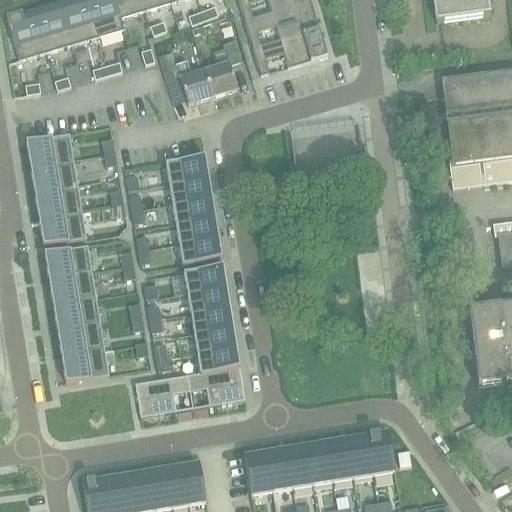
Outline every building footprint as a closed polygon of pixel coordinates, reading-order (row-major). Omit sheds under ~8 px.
[(84,0),(80,0),(58,7),(71,49),(96,41),(84,0)] [(84,0),(96,41),(123,33),(120,22),(119,22),(112,0),(84,0)] [(112,0),(119,22),(120,22),(145,14),(140,0),(112,0)] [(168,0),(140,0),(145,14),(170,7),(168,0)] [(270,16),(310,4),(308,0),(236,0),(239,10),(266,2),(270,15),(270,16)] [(432,0),(436,26),(490,19),(487,0),(432,0)] [(278,43),(318,32),(310,4),(270,16),(270,15),(243,23),(247,38),(274,30),(278,43)] [(58,7),(33,14),(45,56),(71,49),(58,7)] [(201,15),(204,24),(217,20),(214,10),(201,15)] [(10,36),(18,63),(18,64),(45,56),(33,14),(21,18),(21,17),(18,18),(17,16),(7,18),(8,21),(5,22),(10,36)] [(204,24),(201,15),(187,20),(191,29),(204,24)] [(149,30),(153,40),(166,35),(162,25),(149,30)] [(283,57),(287,72),(326,60),(318,32),(278,43),(251,51),(256,65),(283,57)] [(229,68),(240,64),(234,44),(222,47),(224,52),(213,55),(217,69),(203,73),(212,101),(237,93),(229,68)] [(140,55),(144,69),(154,66),(150,52),(140,55)] [(187,108),(212,101),(203,73),(190,77),(186,64),(175,67),(172,56),(158,60),(166,87),(179,83),(187,108)] [(108,79),(121,76),(118,66),(105,70),(108,79)] [(108,79),(105,70),(92,74),(94,83),(108,79)] [(449,166),(452,193),(511,185),(511,226),(492,229),(494,241),(497,241),(501,270),(504,269),(503,268),(511,266),(511,309),(466,316),(476,391),(511,386),(511,74),(441,84),(452,166),(449,166)] [(54,85),(56,95),(70,91),(67,81),(54,85)] [(24,89),(26,99),(39,97),(38,87),(24,89)] [(25,145),(29,171),(73,164),(68,138),(33,143),(25,145)] [(112,143),(111,143),(101,145),(103,158),(114,156),(113,151),(112,143)] [(105,171),(116,169),(114,156),(103,158),(105,171)] [(168,189),(208,182),(204,160),(164,167),(168,189)] [(34,197),(77,190),(73,164),(29,171),(34,197)] [(125,182),(127,195),(139,193),(136,180),(125,182)] [(171,209),(211,202),(208,182),(168,189),(171,209)] [(77,190),(34,197),(38,223),(81,215),(77,190)] [(122,208),(120,195),(109,196),(111,209),(122,208)] [(140,200),(129,202),(131,215),(142,213),(140,200)] [(211,202),(171,209),(175,229),(214,222),(211,202)] [(122,208),(111,209),(113,222),(124,221),(122,208)] [(144,226),(142,213),(131,215),(133,228),(144,226)] [(81,215),(38,223),(42,249),(86,242),(81,215)] [(175,229),(178,249),(217,242),(214,222),(175,229)] [(137,256),(148,254),(146,241),(135,243),(137,256)] [(217,242),(178,249),(181,269),(221,263),(217,242)] [(91,275),(87,249),(43,256),(48,283),(91,275)] [(151,267),(148,254),(137,256),(140,269),(151,267)] [(119,258),(121,271),(133,269),(130,256),(119,258)] [(133,269),(121,271),(124,284),(135,282),(133,269)] [(222,270),(183,276),(186,298),(225,292),(222,270)] [(48,283),(52,308),(95,301),(91,275),(48,283)] [(143,291),(145,304),(156,302),(154,289),(143,291)] [(225,292),(186,298),(189,318),(229,312),(225,292)] [(95,301),(52,308),(56,334),(99,327),(95,301)] [(128,310),(130,323),(141,321),(139,308),(128,310)] [(149,324),(160,322),(158,309),(147,311),(149,324)] [(229,312),(189,318),(193,338),(232,332),(229,312)] [(141,321),(130,323),(132,336),(143,334),(141,321)] [(149,324),(151,337),(162,335),(160,322),(149,324)] [(99,327),(56,334),(60,360),(104,352),(99,327)] [(232,332),(193,338),(196,358),(235,352),(232,332)] [(147,360),(145,347),(134,348),(136,361),(147,360)] [(155,363),(166,361),(164,348),(153,350),(155,363)] [(104,352),(60,360),(65,386),(108,379),(104,352)] [(235,352),(196,358),(199,377),(199,379),(239,372),(235,352)] [(155,363),(157,376),(168,374),(166,361),(155,363)] [(206,410),(244,404),(239,372),(199,379),(199,377),(186,379),(189,395),(205,392),(207,409),(206,409),(206,410)] [(189,395),(186,379),(134,388),(139,421),(192,412),(189,395)] [(75,443),(114,443),(113,396),(75,396),(75,443)] [(366,439),(372,479),(393,475),(387,435),(366,439)] [(352,482),(372,479),(366,439),(345,442),(352,482)] [(332,486),(352,482),(345,442),(325,446),(332,486)] [(312,489),(332,486),(325,446),(305,449),(312,489)] [(292,492),(312,489),(305,449),(285,452),(292,492)] [(271,496),(292,492),(285,452),(265,456),(271,496)] [(408,455),(397,457),(399,470),(410,469),(408,455)] [(250,499),(271,496),(265,456),(244,459),(250,499)] [(181,469),(187,509),(205,506),(198,467),(181,469)] [(170,511),(187,509),(181,469),(164,472),(170,511)] [(153,511),(170,511),(164,472),(148,475),(153,511)] [(137,511),(153,511),(148,475),(131,478),(137,511)] [(120,511),(137,511),(131,478),(115,480),(120,511)] [(103,511),(120,511),(115,480),(99,483),(103,511)] [(85,511),(103,511),(99,483),(81,486),(85,511)]
